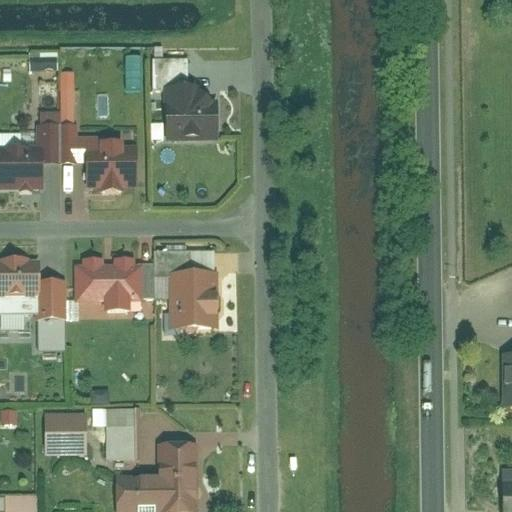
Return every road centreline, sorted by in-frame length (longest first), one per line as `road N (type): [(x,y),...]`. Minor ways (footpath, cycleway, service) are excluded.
road 1 (tertiary): [(425,0),(433,511)]
road 2 (residential): [(258,226),(265,511)]
road 3 (residential): [(0,228),(258,226)]
road 4 (residential): [(257,0),(258,226)]
